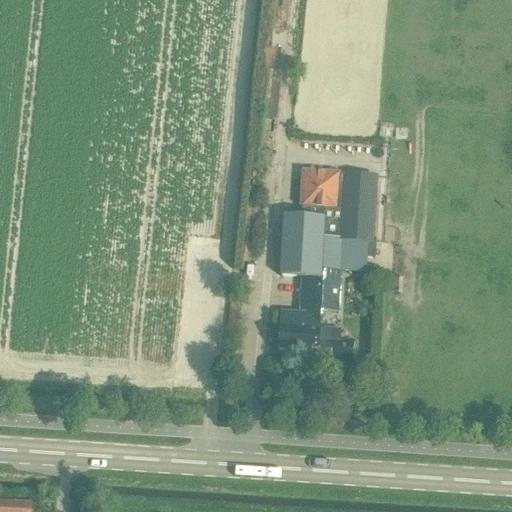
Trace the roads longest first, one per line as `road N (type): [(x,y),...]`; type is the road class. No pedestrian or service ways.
road 1 (secondary): [(511,484),(0,447)]
road 2 (track): [(264,320),(298,0)]
